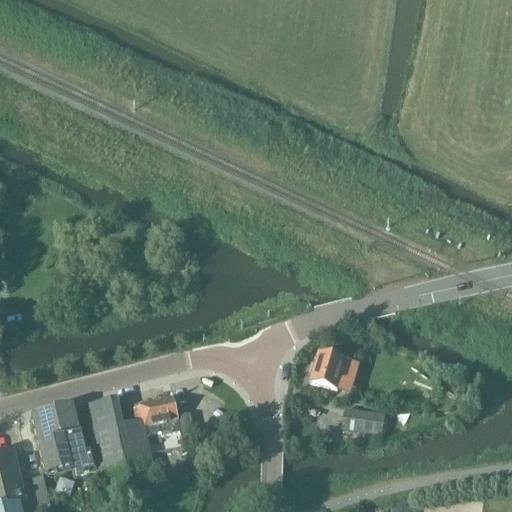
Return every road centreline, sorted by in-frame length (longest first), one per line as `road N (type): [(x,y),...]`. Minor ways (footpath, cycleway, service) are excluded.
road 1 (tertiary): [(250,352),(327,321),(511,276)]
road 2 (tertiary): [(0,410),(250,352)]
road 3 (track): [(339,109),(119,0)]
road 4 (track): [(511,199),(441,162),(468,29)]
road 5 (tertiary): [(269,511),(272,432),(250,352)]
